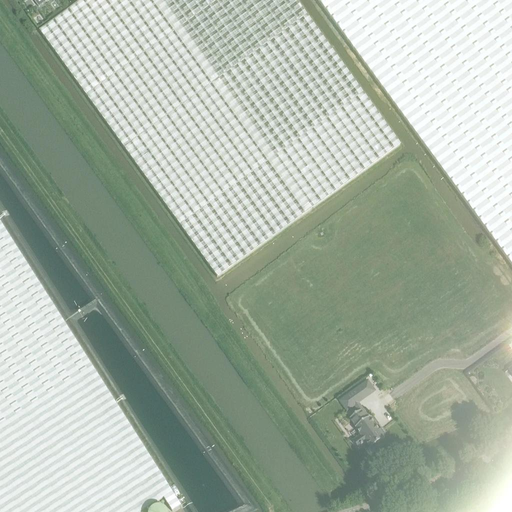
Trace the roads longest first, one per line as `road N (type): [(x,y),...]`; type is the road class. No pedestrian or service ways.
road 1 (unknown): [(0,131),(269,511)]
road 2 (tertiary): [(511,444),(359,511)]
